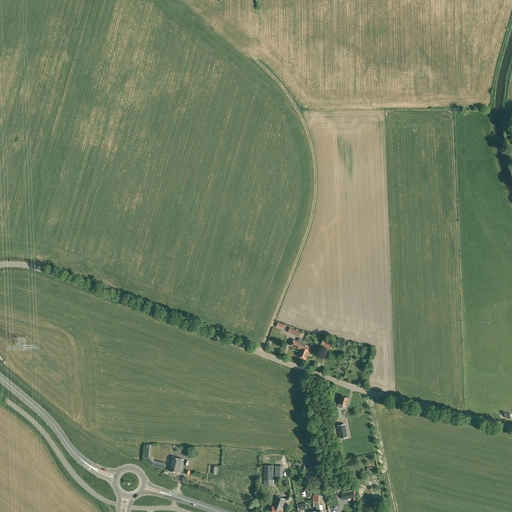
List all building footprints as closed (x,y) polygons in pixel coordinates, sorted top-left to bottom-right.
[(288,332),(298,336),(301,330),(296,328),(296,329),(290,327),(288,332)] [(291,345),(301,349),(303,343),(304,340),(299,338),(298,341),(294,339),(291,345)] [(323,338),(320,345),(331,349),(333,342),(323,338)] [(301,349),(298,356),(305,359),(308,352),(309,353),(312,346),(304,343),(305,340),(304,340),(303,343),(301,349)] [(343,404),(346,405),(348,397),(342,395),(340,403),(339,403),(338,407),(342,408),(343,404)] [(345,423),(337,425),(340,438),(348,437),(345,423)] [(184,459),(171,456),(168,470),(180,473),(184,459)] [(274,465),(264,465),(263,485),(273,485),(274,465)] [(373,466),(366,468),(368,476),(375,474),(373,466)] [(341,493),(342,499),(355,497),(353,490),(341,493)] [(286,499),(276,496),(270,511),(271,511),(281,511),(282,511),(286,499)] [(316,510),(316,511),(323,511),(323,510),(320,511),(319,506),(319,499),(313,499),(314,506),(316,506),(316,510)]
